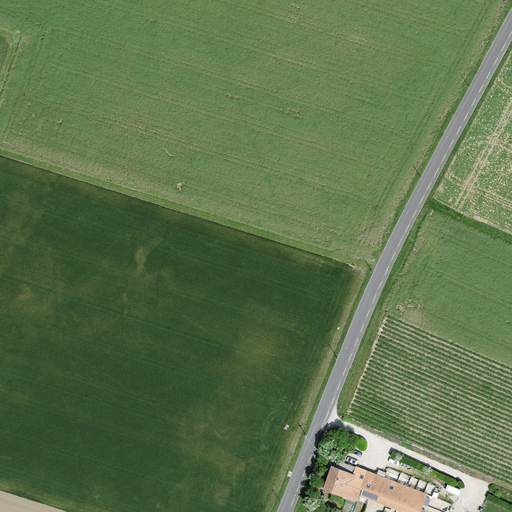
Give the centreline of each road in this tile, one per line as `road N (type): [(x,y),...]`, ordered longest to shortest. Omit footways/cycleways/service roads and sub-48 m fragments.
road 1 (secondary): [(285,511),(391,252),(511,24)]
road 2 (track): [(323,416),(488,488)]
